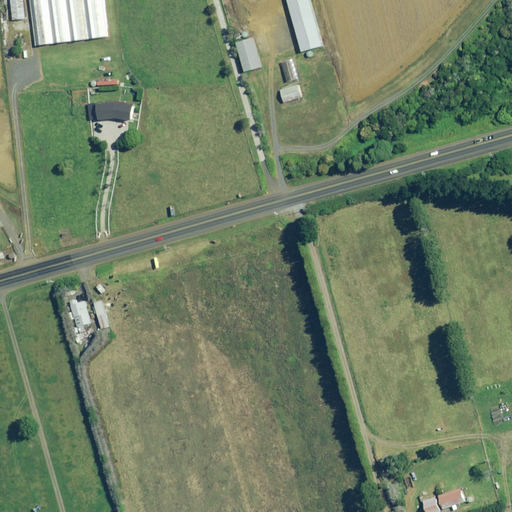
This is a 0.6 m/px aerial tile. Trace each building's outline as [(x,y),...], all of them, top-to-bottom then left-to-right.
[(24,0),(11,0),(13,20),(26,19),(24,0)] [(108,37),(103,0),(30,0),(36,45),(108,37)] [(288,0),(303,52),(305,52),(307,58),(313,56),(312,50),(324,46),(311,0),(288,0)] [(246,72),(264,67),(262,57),(256,37),(238,43),(246,72)] [(300,78),(294,59),(282,63),(289,82),(300,78)] [(303,97),(299,85),(281,90),(285,103),(303,97)] [(115,118),(134,121),(136,104),(118,101),(98,103),(100,120),(115,118)] [(77,304),(76,300),(71,301),(78,327),(92,323),(86,301),(77,304)] [(110,327),(103,301),(95,303),(102,329),(110,327)] [(444,510),(453,506),(455,511),(460,509),(458,505),(467,502),(462,488),(439,496),(444,510)] [(441,511),(436,497),(424,501),(427,511),(441,511),(442,511),(441,511)]
